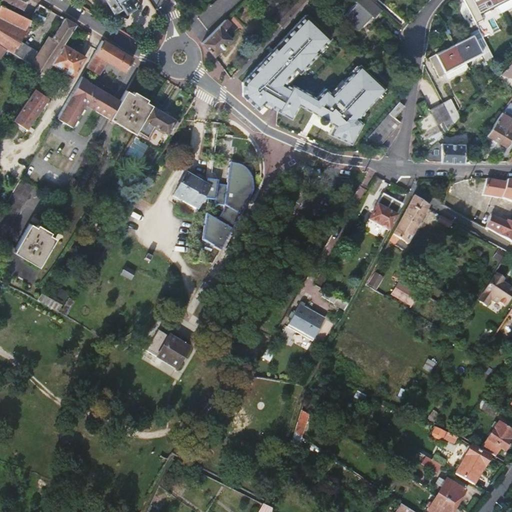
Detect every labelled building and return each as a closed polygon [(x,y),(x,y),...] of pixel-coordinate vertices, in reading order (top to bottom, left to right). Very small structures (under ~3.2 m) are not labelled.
[(0,0),(14,5),(25,11),(27,6),(37,11),(39,12),(43,5),(44,4),(36,0),(0,0)] [(104,0),(114,16),(123,10),(125,13),(130,10),(129,7),(136,3),(133,0),(104,0)] [(281,26),(305,0),(289,0),(273,18),(281,26)] [(358,4),(343,19),(357,33),(371,18),(373,20),(381,11),(369,0),(355,0),(355,1),(358,4)] [(471,0),(473,4),(468,7),(474,19),(480,16),(478,13),(495,5),(492,0),(471,0)] [(0,43),(45,75),(52,64),(64,45),(77,25),(66,19),(52,39),(50,37),(43,47),(42,46),(37,55),(28,50),(30,46),(20,41),(27,29),(29,25),(31,21),(29,20),(1,6),(0,6),(0,43)] [(324,19),(333,28),(336,25),(327,15),(324,19)] [(324,124),(325,123),(327,119),(334,124),(330,133),(350,144),(362,125),(357,120),(384,90),(359,67),(330,97),(323,91),(315,100),(284,82),(287,79),(295,70),(299,74),(318,54),(317,53),(330,39),(306,16),(242,83),(245,96),(256,108),(263,101),(290,117),(298,103),(320,115),(318,119),(318,120),(318,122),(319,123),(320,124),(321,125),(323,125),(324,124)] [(225,21),(202,43),(214,57),(231,41),(223,32),(226,27),(230,25),(225,21)] [(453,46),(457,55),(460,53),(465,62),(481,54),(483,58),(491,54),(485,41),(480,32),(473,36),(453,46)] [(102,42),(87,68),(99,75),(107,61),(125,71),(133,59),(117,49),(103,41),(102,42)] [(64,45),(52,64),(73,78),(86,59),(64,45)] [(468,69),(465,62),(460,53),(457,55),(453,46),(437,54),(431,57),(435,66),(440,76),(447,73),(450,79),(468,69)] [(511,60),(500,74),(499,75),(511,78),(511,60)] [(44,76),(14,122),(29,132),(50,100),(47,98),(57,84),(44,76)] [(82,77),(57,120),(72,128),(85,105),(109,119),(120,101),(100,90),(92,85),(91,87),(88,85),(87,80),(82,77)] [(120,101),(109,119),(135,134),(137,130),(144,119),(151,106),(145,102),(146,99),(133,92),(131,94),(126,91),(120,101)] [(443,103),(450,116),(457,112),(451,99),(443,103)] [(421,111),(424,118),(431,114),(429,110),(425,101),(418,105),(421,111)] [(394,109),(390,113),(395,118),(400,113),(405,107),(400,102),(394,109)] [(511,103),(510,103),(505,111),(504,110),(486,136),(487,137),(506,149),(511,140),(511,103)] [(431,114),(437,126),(449,120),(441,104),(429,110),(431,114)] [(151,106),(144,119),(137,130),(148,136),(155,125),(169,133),(171,135),(172,135),(179,122),(176,121),(151,106)] [(385,119),(396,129),(399,126),(401,123),(395,118),(390,113),(385,119)] [(418,127),(421,134),(437,126),(431,114),(424,118),(415,122),(418,127)] [(381,123),(391,133),(394,131),(396,129),(385,119),(383,121),(381,123)] [(376,128),(387,138),(390,135),(391,133),(381,123),(376,128)] [(437,126),(421,134),(416,136),(418,140),(419,143),(440,133),(437,126)] [(372,132),(383,142),(386,139),(387,138),(376,128),(372,132)] [(372,132),(361,144),(380,146),(383,142),(372,132)] [(419,143),(415,146),(417,149),(418,152),(426,153),(436,142),(442,136),(440,133),(419,143)] [(426,153),(422,158),(428,162),(434,163),(435,164),(463,165),(463,149),(455,149),(455,146),(441,146),(441,147),(436,142),(426,153)] [(244,168),(243,167),(240,168),(240,171),(230,169),(229,169),(226,184),(227,184),(227,186),(217,185),(218,182),(206,181),(206,186),(186,174),(173,197),(196,210),(202,199),(214,201),(214,205),(224,206),(223,211),(217,221),(214,219),(209,217),(205,219),(204,227),(203,227),(201,241),(220,252),(227,240),(235,225),(245,207),(246,207),(250,200),(249,200),(250,199),(251,197),(252,196),(252,194),(253,193),(253,191),(253,190),(254,188),(254,187),(254,185),(254,183),(253,182),(253,180),(252,179),(252,177),(251,176),(250,175),(250,173),(249,172),(248,171),(246,170),(245,169),(244,168)] [(377,177),(368,193),(374,197),(383,181),(377,177)] [(22,179),(0,216),(0,245),(7,245),(7,238),(5,237),(35,186),(22,179)] [(486,179),(482,198),(502,202),(511,205),(511,180),(506,180),(506,183),(489,180),(487,180),(486,179)] [(389,231),(403,206),(383,194),(369,220),(389,231)] [(413,198),(389,243),(395,246),(397,243),(402,245),(403,243),(408,246),(427,210),(429,207),(413,198)] [(486,229),(488,230),(511,243),(511,225),(494,215),(486,229)] [(30,224),(14,252),(40,267),(56,239),(50,235),(52,233),(38,225),(37,228),(30,224)] [(148,255),(145,261),(150,264),(154,258),(148,255)] [(126,268),(123,275),(132,280),(137,271),(134,269),(132,272),(126,268)] [(374,289),(381,277),(375,273),(368,286),(374,289)] [(321,274),(314,285),(319,288),(325,276),(321,274)] [(511,288),(493,276),(477,302),(487,308),(492,299),(504,307),(511,294),(511,288)] [(416,291),(395,279),(395,280),(416,292),(416,291)] [(416,292),(395,280),(388,292),(408,304),(416,292)] [(322,297),(345,310),(349,304),(325,291),(322,297)] [(299,305),(287,327),(312,341),(324,319),(299,305)] [(219,329),(217,335),(225,338),(229,329),(219,323),(216,328),(219,329)] [(310,344),(312,341),(287,327),(282,335),(293,342),(296,336),(310,344)] [(158,331),(146,352),(177,369),(189,348),(158,331)] [(478,407),(494,418),(499,410),(483,399),(478,407)] [(302,411),(295,434),(300,437),(307,415),(302,411)] [(511,436),(511,432),(498,424),(482,448),(496,457),(502,449),(506,452),(511,443),(509,441),(511,436)] [(457,437),(448,433),(445,439),(455,443),(457,437)] [(473,446),(457,474),(476,485),(491,457),(473,446)] [(439,456),(435,462),(443,466),(445,467),(449,462),(439,456)] [(428,458),(424,465),(438,473),(443,466),(435,462),(428,458)] [(448,480),(439,495),(457,506),(467,491),(448,480)] [(439,495),(429,511),(431,511),(453,511),(457,506),(439,495)] [(415,511),(401,503),(396,511),(415,511)]
